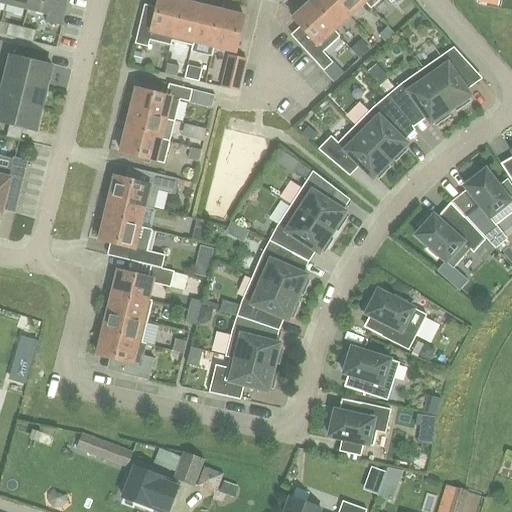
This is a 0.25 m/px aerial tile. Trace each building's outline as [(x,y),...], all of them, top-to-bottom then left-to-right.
[(27,9),(28,0),(6,0),(5,3),(27,9)] [(51,0),(28,0),(27,9),(48,14),(51,0)] [(170,46),(180,2),(171,0),(157,0),(154,18),(141,15),(134,44),(147,47),(148,40),(170,46)] [(349,16),(334,0),(313,0),(309,4),(339,37),(340,37),(334,30),(349,16)] [(371,8),(363,0),(334,0),(349,16),(364,2),(371,9),(371,8)] [(363,0),(371,8),(380,0),(393,0),(394,1),(394,0),(363,0)] [(192,46),(201,7),(180,2),(170,46),(171,46),(172,41),(192,46)] [(323,52),(339,37),(309,4),(293,19),(313,42),(304,50),(324,71),(333,63),(323,52)] [(214,46),(222,12),(201,7),(192,46),(193,46),(194,41),(214,46)] [(244,18),(222,12),(214,46),(236,52),(244,18)] [(19,39),(22,28),(8,24),(5,36),(19,39)] [(395,34),(389,27),(380,35),(386,42),(395,34)] [(35,31),(22,28),(19,39),(33,43),(35,31)] [(368,51),(362,44),(353,52),(359,60),(368,51)] [(453,47),(422,69),(451,111),(455,108),(457,111),(470,102),(468,99),(471,96),(457,77),(471,67),(453,47)] [(10,56),(5,78),(46,88),(51,66),(10,56)] [(221,87),(238,91),(246,60),(229,56),(221,87)] [(177,67),(165,64),(163,73),(175,76),(177,67)] [(451,111),(422,69),(402,83),(387,96),(403,116),(417,105),(430,125),(434,122),(436,125),(449,116),(447,113),(451,111)] [(0,98),(41,109),(46,88),(5,78),(0,98)] [(137,88),(131,110),(175,121),(180,99),(189,102),(192,90),(169,84),(166,96),(137,88)] [(390,127),(403,116),(387,96),(372,109),(354,126),(390,162),(393,158),(396,161),(407,150),(404,147),(407,144),(390,127)] [(35,131),(41,109),(0,98),(0,121),(9,124),(6,136),(20,140),(23,128),(35,131)] [(170,142),(175,122),(175,121),(131,110),(126,131),(170,142)] [(207,129),(198,126),(195,138),(204,140),(207,129)] [(390,162),(354,126),(337,143),(331,136),(318,149),(345,172),(355,162),(372,179),(375,176),(378,179),(389,168),(387,165),(390,162)] [(164,164),(170,142),(126,131),(121,153),(164,164)] [(201,150),(192,147),(189,159),(199,161),(201,150)] [(6,172),(0,170),(0,217),(0,218),(7,189),(21,192),(28,161),(10,157),(6,172)] [(485,233),(511,212),(511,203),(485,170),(481,173),(478,169),(466,179),(469,183),(464,186),(479,205),(469,213),(485,233)] [(313,171),(290,205),(332,233),(335,229),(338,231),(346,218),(343,216),(346,212),(325,199),(333,187),(313,171)] [(144,206),(153,209),(157,191),(175,195),(178,180),(147,172),(144,183),(115,176),(110,198),(144,206)] [(139,227),(144,206),(110,198),(105,219),(139,227)] [(330,237),(332,233),(290,205),(276,226),(269,241),(292,253),(298,240),(319,254),(321,250),(324,252),(333,239),(330,237)] [(485,261),(495,249),(485,240),(464,217),(451,231),(430,212),(418,225),(422,228),(415,235),(429,247),(427,250),(436,259),(439,256),(453,269),(470,250),(473,253),(474,252),(485,261)] [(151,230),(139,227),(105,219),(100,241),(129,248),(126,260),(151,266),(161,268),(165,255),(147,251),(151,230)] [(207,222),(196,219),(194,231),(204,234),(207,222)] [(285,265),(292,253),(269,241),(261,255),(252,278),(297,298),(299,293),(303,295),(309,280),(306,279),(307,275),(285,265)] [(174,271),(161,268),(151,266),(148,277),(118,270),(113,292),(152,301),(152,300),(148,299),(152,283),(170,287),(174,271)] [(296,302),(297,298),(252,278),(242,301),(236,316),(261,324),(265,311),(288,321),(289,317),(293,318),(299,304),(296,302)] [(426,315),(405,304),(407,301),(395,295),(394,298),(378,290),(373,298),(369,296),(361,312),(387,325),(381,336),(408,350),(426,315)] [(147,322),(152,301),(113,292),(108,313),(147,322)] [(202,301),(193,299),(190,310),(199,312),(202,301)] [(199,312),(190,310),(187,322),(196,324),(199,312)] [(142,342),(147,322),(108,313),(103,334),(147,344),(142,342)] [(256,338),(261,324),(236,316),(231,331),(225,355),(230,357),(274,368),(275,363),(279,364),(282,349),(279,348),(280,344),(256,338)] [(154,358),(144,356),(147,344),(103,334),(98,356),(127,363),(124,374),(149,380),(154,358)] [(184,341),(175,339),(172,350),(181,353),(184,341)] [(387,400),(399,363),(351,348),(350,353),(345,351),(340,367),(345,368),(343,373),(366,380),(363,393),(387,400)] [(273,372),(274,368),(230,357),(227,367),(216,364),(209,392),(240,399),(244,386),(268,392),(269,387),(272,388),(276,373),(273,372)] [(363,444),(372,446),(376,431),(385,433),(391,410),(361,403),(358,415),(330,409),(326,426),(330,427),(328,436),(341,439),(338,451),(360,456),(363,444)] [(133,452),(81,433),(75,449),(126,468),(133,452)] [(182,452),(180,457),(173,478),(194,488),(205,460),(182,452)] [(84,487),(90,467),(69,461),(63,481),(84,487)] [(163,511),(167,511),(170,507),(179,483),(135,467),(123,498),(163,511)] [(223,475),(204,467),(196,486),(216,493),(223,475)] [(405,475),(378,467),(372,489),(399,496),(405,475)] [(443,511),(463,511),(463,492),(443,493),(443,511)] [(319,511),(321,509),(289,498),(284,511),(365,511),(366,510),(342,501),(338,511),(319,511)]
